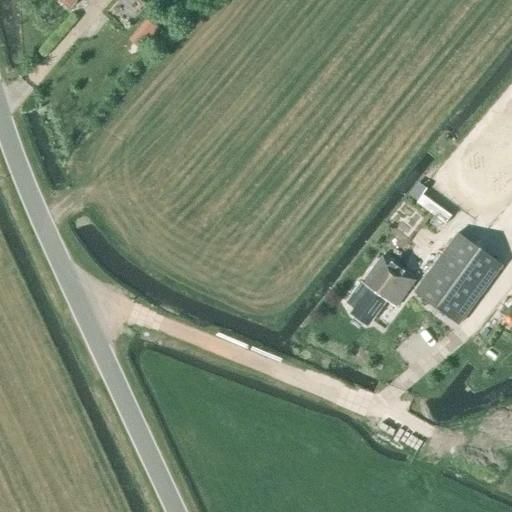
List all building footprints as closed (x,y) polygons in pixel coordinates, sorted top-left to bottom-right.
[(57,0),(69,10),(78,0),(57,0)] [(418,202),(427,190),(418,183),(409,195),(418,202)] [(414,293),(459,326),(503,266),(458,233),(414,293)] [(416,274),(432,252),(419,242),(403,263),(416,274)] [(395,308),(415,281),(382,257),(363,284),(361,283),(346,303),(355,310),(352,315),(367,325),(385,301),(395,308)]
